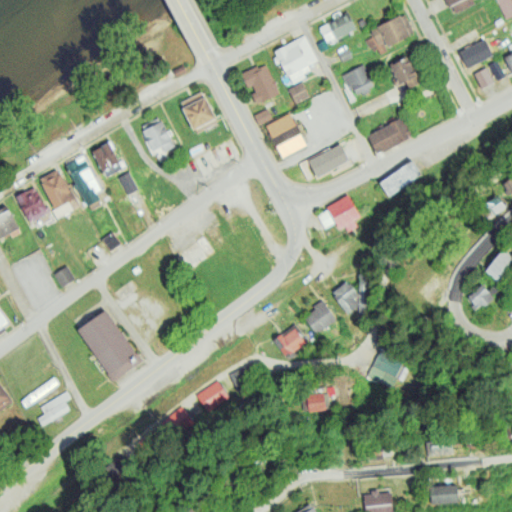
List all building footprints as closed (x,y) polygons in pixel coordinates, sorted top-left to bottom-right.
[(446,0),(455,13),(476,1),(475,0),(446,0)] [(496,0),(511,0),(511,17),(507,20),(496,0)] [(347,11),(356,29),(328,45),(318,28),(329,22),(347,11)] [(401,16),(371,30),(379,46),(385,42),(388,49),(412,37),(401,16)] [(274,51),(303,37),(316,62),(309,66),(311,71),(291,82),(283,63),(281,64),(274,51)] [(471,67),(462,51),(484,42),(493,57),(471,67)] [(342,61),(352,57),(347,48),(338,52),(342,61)] [(511,50),(503,55),(511,72),(511,50)] [(409,89),(421,83),(407,57),(391,66),(401,85),(405,83),(409,89)] [(496,79),(505,75),(497,59),(488,63),(496,79)] [(257,65),(236,76),(244,87),(246,86),(258,106),(280,95),(266,66),(259,69),(257,65)] [(342,77),(352,94),(354,92),(357,96),(362,95),(363,97),(371,93),(369,89),(374,87),(363,65),(342,77)] [(474,72),(481,87),(493,82),(487,67),(474,72)] [(287,90),(296,105),(310,98),(301,82),(287,90)] [(184,109),(207,97),(218,119),(195,132),(184,109)] [(255,117),(260,125),(273,118),(266,108),(255,117)] [(266,127),(282,158),(307,146),(290,113),(266,127)] [(163,150),(173,146),(162,118),(141,126),(151,150),(161,146),(163,150)] [(368,137),(377,155),(411,138),(399,119),(368,137)] [(109,142),(101,146),(102,148),(94,151),(107,179),(124,170),(109,142)] [(83,155),(102,191),(97,194),(103,203),(90,211),(67,165),(83,155)] [(379,184),(412,161),(421,174),(387,198),(379,184)] [(57,171),(40,179),(56,210),(74,200),(57,171)] [(129,171),(119,177),(128,195),(138,189),(129,171)] [(164,173),(139,187),(152,212),(178,198),(164,173)] [(16,197),(35,188),(49,213),(30,224),(16,197)] [(486,203),(493,216),(505,210),(497,196),(486,203)] [(353,202),(322,220),(331,234),(360,216),(353,202)] [(0,239),(21,229),(8,205),(0,209),(0,239)] [(112,231),(102,239),(110,251),(121,243),(112,231)] [(485,272),(505,251),(511,256),(511,268),(499,284),(485,272)] [(53,275),(61,289),(76,279),(65,266),(53,275)] [(421,293),(432,276),(450,289),(435,308),(421,293)] [(360,278),(369,278),(366,318),(357,317),(360,278)] [(357,295),(350,284),(348,286),(346,282),(334,293),(337,296),(334,298),(348,315),(357,305),(353,299),(357,295)] [(482,285),(468,299),(474,305),(471,308),(478,315),(496,298),(482,285)] [(314,334),(336,319),(323,300),(312,306),(314,309),(304,318),(314,334)] [(106,310),(135,352),(109,375),(80,330),(106,310)] [(0,312),(0,328),(8,323),(0,312)] [(305,343),(284,357),(273,339),(294,325),(305,343)] [(367,378),(391,390),(401,363),(376,352),(367,378)] [(233,382),(253,377),(250,365),(230,370),(233,382)] [(53,376),(58,384),(25,409),(21,401),(53,376)] [(230,399),(219,384),(191,404),(202,419),(230,399)] [(0,385),(10,399),(0,407),(0,385)] [(66,392),(42,407),(44,413),(37,418),(41,427),(69,411),(63,403),(70,398),(66,392)] [(305,395),(307,411),(326,409),(325,393),(305,395)] [(511,436),(500,436),(500,443),(511,444),(511,436)] [(452,439),(453,455),(426,457),(424,441),(452,439)] [(361,448),(361,460),(392,457),(389,445),(361,448)] [(429,486),(431,504),(458,504),(457,484),(429,486)] [(365,495),(367,511),(391,511),(391,492),(365,495)] [(295,511),(316,511),(311,502),(295,511)]
